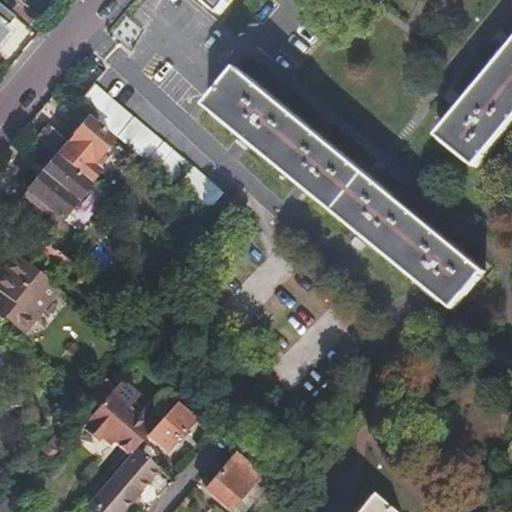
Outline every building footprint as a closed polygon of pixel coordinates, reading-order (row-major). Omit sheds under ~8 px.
[(230,0),(203,0),(219,14),(230,0)] [(7,32),(17,20),(0,5),(0,47),(11,34),(7,32)] [(511,122),(511,45),(438,136),(476,167),(511,122)] [(484,271),(239,69),(208,108),(452,309),(484,271)] [(67,85),(60,93),(74,105),(91,118),(114,138),(205,214),(223,194),(92,85),(81,97),(67,85)] [(47,124),(35,138),(55,154),(89,183),(99,171),(91,165),(111,141),(114,138),(91,118),(88,122),(87,122),(86,123),(82,122),(73,132),(75,135),(70,142),(47,124)] [(89,183),(55,154),(42,171),(78,201),(91,184),(89,183)] [(47,206),(63,219),(78,201),(42,171),(27,189),(47,206)] [(38,218),(47,206),(27,189),(17,201),(38,218)] [(11,240),(27,253),(87,302),(98,288),(21,225),(9,238),(11,240)] [(11,240),(5,248),(16,257),(21,261),(27,253),(11,240)] [(0,315),(21,333),(57,290),(39,275),(31,269),(21,261),(16,257),(0,277),(0,315)] [(31,269),(39,275),(42,272),(34,266),(31,269)] [(134,290),(118,276),(107,289),(124,303),(134,290)] [(112,327),(128,309),(105,291),(90,309),(112,327)] [(105,433),(129,453),(135,447),(145,435),(151,427),(126,407),(136,395),(119,381),(112,389),(94,409),(83,422),(101,438),(105,433)] [(192,421),(171,404),(151,427),(145,435),(165,452),(192,421)] [(42,452),(52,459),(64,445),(54,437),(42,452)] [(274,465),(240,438),(228,452),(233,456),(205,489),(230,509),(257,477),(271,489),(284,473),(274,465)] [(99,511),(120,511),(158,467),(135,447),(129,453),(88,502),(99,511)] [(0,492),(0,511),(5,511),(13,504),(0,492)] [(390,511),(370,495),(355,511),(390,511)]
